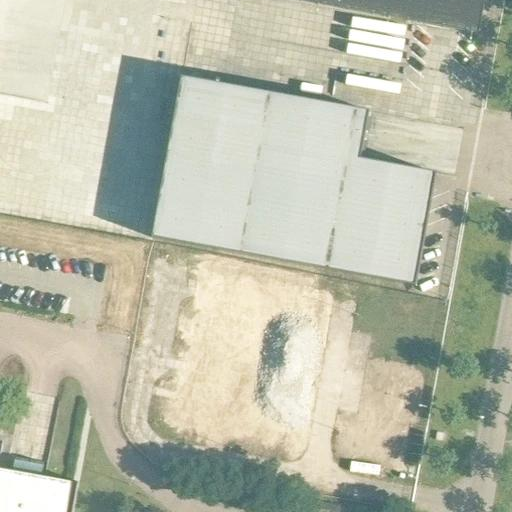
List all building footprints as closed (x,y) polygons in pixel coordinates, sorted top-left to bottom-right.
[(290,0),(362,13),(479,34),(484,0),(290,0)] [(182,78),(153,239),(416,287),(437,174),(362,160),(370,112),(182,78)] [(0,198),(20,199),(22,167),(15,166),(16,151),(0,149),(0,198)] [(153,239),(124,397),(312,432),(321,384),(396,398),(416,287),(153,239)] [(0,511),(66,511),(72,484),(74,484),(74,483),(0,469),(0,511)] [(320,510),(331,511),(339,511),(341,505),(321,502),(320,510)]
